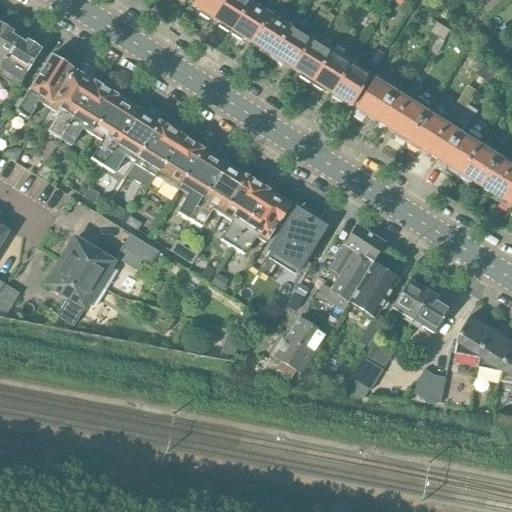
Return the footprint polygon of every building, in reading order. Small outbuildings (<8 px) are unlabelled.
[(211,19),(222,0),(195,0),(191,7),(200,13),(199,15),(208,21),(209,19),(211,19)] [(249,2),(246,0),(222,0),(211,19),(219,25),(218,27),(229,34),(249,2)] [(250,44),(271,11),(269,14),(249,2),(229,34),(241,41),(242,39),(250,44)] [(292,24),(271,11),(250,44),(260,50),(258,52),(269,59),(292,24)] [(318,12),(312,23),(319,27),(325,17),(318,12)] [(325,32),(332,21),(325,17),(319,27),(325,32)] [(313,37),(292,24),(269,59),(281,67),(282,64),(292,70),(313,37)] [(429,34),(436,37),(441,28),(434,24),(429,34)] [(0,66),(17,40),(10,36),(12,33),(0,25),(0,66)] [(436,56),(449,32),(441,28),(436,37),(428,52),(436,56)] [(330,53),(311,41),(313,37),(292,70),(300,75),(299,78),(310,85),(330,53)] [(17,40),(0,66),(0,71),(19,83),(39,50),(25,42),(24,45),(17,40)] [(350,65),(330,53),(310,85),(321,92),(323,90),(331,95),(350,65)] [(49,106),(70,71),(71,70),(69,69),(68,66),(62,63),(60,63),(49,57),(14,113),(26,121),(40,100),(49,106)] [(350,65),(331,95),(333,96),(332,99),(341,104),(342,102),(351,107),(370,77),(350,65)] [(481,66),(475,77),(482,81),(488,70),(481,66)] [(489,85),(495,74),(488,70),(482,81),(489,85)] [(93,85),(70,71),(49,106),(60,112),(46,133),(59,141),(93,85)] [(404,75),(397,86),(403,90),(410,79),(404,75)] [(380,126),(401,93),(375,77),(354,109),(356,111),(355,113),(364,119),(365,116),(380,126)] [(409,94),(416,83),(410,79),(403,90),(409,94)] [(93,85),(59,141),(70,148),(84,127),(93,132),(114,98),(115,97),(94,84),(93,85)] [(427,109),(401,93),(380,126),(396,136),(394,138),(405,145),(427,109)] [(114,98),(93,132),(104,139),(90,160),(102,167),(135,113),(125,107),(124,104),(114,98)] [(458,101),(448,118),(455,123),(466,106),(458,101)] [(465,129),(476,113),(466,106),(455,123),(465,129)] [(453,126),(427,109),(405,145),(416,151),(418,149),(433,158),(453,126)] [(136,159),(158,125),(148,119),(146,119),(135,113),(102,167),(113,174),(126,153),(136,159)] [(136,159),(126,176),(148,189),(154,179),(180,138),(158,124),(158,125),(136,159)] [(479,142),(453,126),(433,158),(448,168),(446,170),(457,177),(479,142)] [(176,193),(180,186),(201,152),(202,151),(180,138),(154,179),(176,193)] [(48,141),(38,158),(46,162),(56,146),(48,141)] [(511,162),(479,142),(457,177),(468,184),(469,182),(491,195),(511,162)] [(188,221),(222,167),(212,161),(211,157),(201,152),(180,186),(190,192),(177,214),(188,221)] [(511,206),(511,162),(491,195),(500,201),(499,203),(507,209),(509,206),(511,208),(511,206)] [(44,166),(38,175),(47,180),(52,172),(44,166)] [(223,213),(244,179),(235,172),(231,173),(222,167),(188,221),(200,228),(213,207),(223,213)] [(244,179),(223,213),(233,219),(220,241),(232,248),(266,193),(267,192),(245,178),(245,179),(244,179)] [(88,189),(83,198),(93,204),(99,195),(88,189)] [(266,193),(232,248),(243,255),(256,234),(267,240),(288,206),(266,193)] [(117,207),(112,215),(126,224),(130,217),(134,211),(129,207),(125,212),(117,207)] [(304,221),(305,215),(297,211),(293,213),(269,251),(256,272),(267,279),(276,265),(280,268),(307,222),(304,221)] [(130,217),(126,224),(137,231),(141,224),(130,217)] [(298,269),(322,231),(322,226),(314,221),(310,224),(307,222),(280,268),(293,276),(298,269)] [(372,264),(384,243),(356,226),(332,265),(360,283),(372,264)] [(158,253),(129,235),(121,248),(150,266),(158,253)] [(57,261),(105,290),(116,271),(109,267),(112,263),(74,239),(60,262),(58,260),(57,261)] [(105,290),(57,261),(59,263),(45,285),(68,299),(56,317),(73,327),(87,304),(93,309),(105,290)] [(372,264),(360,283),(348,302),(365,312),(363,316),(370,320),(366,328),(357,342),(367,349),(368,348),(372,341),(385,320),(377,314),(399,280),(372,264)] [(348,302),(360,283),(332,265),(328,270),(339,277),(330,291),(322,286),(315,296),(342,312),(348,302)] [(413,322),(430,293),(409,280),(391,309),(413,322)] [(311,289),(302,283),(295,294),(304,300),(311,289)] [(5,286),(0,294),(0,317),(4,319),(19,294),(5,286)] [(413,322),(434,334),(452,306),(430,293),(413,322)] [(294,315),(304,300),(295,294),(285,310),(294,315)] [(489,330),(468,317),(456,337),(453,354),(477,359),(478,359),(480,344),(489,330)] [(286,338),(313,355),(332,326),(325,323),(319,331),(298,319),(286,338)] [(510,342),(489,330),(480,344),(478,359),(477,359),(476,368),(500,373),(501,374),(505,349),(510,342)] [(313,355),(286,338),(274,357),(282,362),(276,371),(289,380),(296,371),(301,374),(313,355)] [(368,348),(378,354),(382,347),(372,341),(368,348)] [(511,344),(510,342),(505,349),(501,374),(500,373),(499,382),(511,384),(511,344)] [(382,347),(378,354),(388,361),(393,353),(382,347)] [(388,361),(378,354),(368,348),(367,349),(361,358),(382,371),(388,361)] [(382,371),(361,358),(349,378),(370,391),(382,371)] [(423,400),(433,376),(423,370),(411,389),(423,400)] [(433,376),(423,400),(439,404),(444,378),(433,376)]
